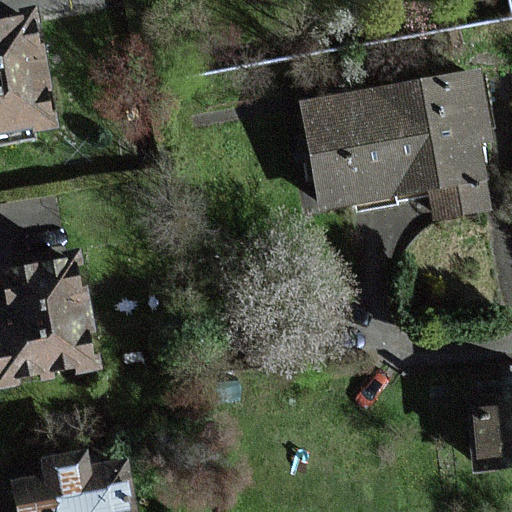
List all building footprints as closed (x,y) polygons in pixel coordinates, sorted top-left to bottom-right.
[(17,21),(0,23),(0,141),(36,135),(17,21)] [(475,72),(295,107),(317,217),(419,197),(423,217),(483,205),(472,148),(489,144),(475,72)] [(0,396),(86,381),(64,257),(0,268),(0,396)] [(511,399),(468,402),(472,471),(511,468),(511,399)] [(70,460),(23,468),(26,485),(0,489),(0,511),(120,511),(112,466),(73,474),(70,460)]
